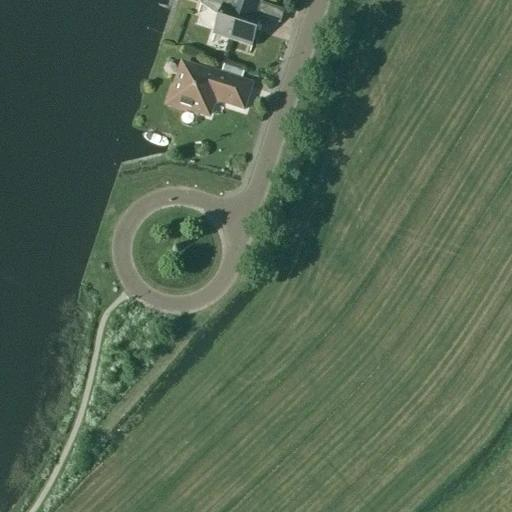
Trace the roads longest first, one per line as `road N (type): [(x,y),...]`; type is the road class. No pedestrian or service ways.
road 1 (residential): [(227,223),(257,186),(318,0)]
road 2 (residential): [(227,223),(195,196),(174,193),(135,210),(118,248),(131,288)]
road 3 (residential): [(131,288),(168,308),(209,299),(232,265),(227,223)]
